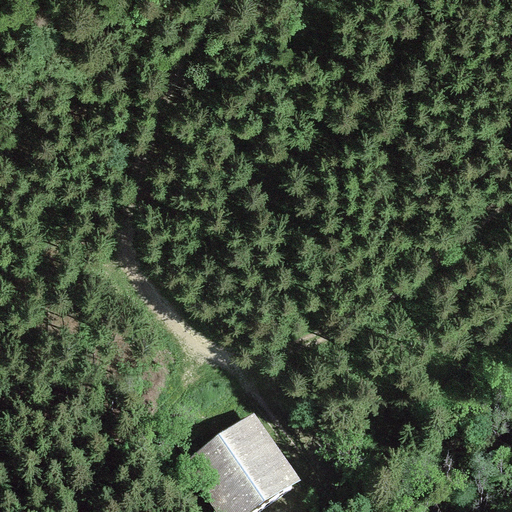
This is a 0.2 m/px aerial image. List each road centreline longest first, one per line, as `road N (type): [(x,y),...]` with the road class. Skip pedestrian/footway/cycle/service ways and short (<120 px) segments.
road 1 (track): [(228,0),(149,130),(128,242),(145,283),(236,365),(309,465),(317,511)]
road 2 (track): [(236,365),(377,307),(511,187)]
